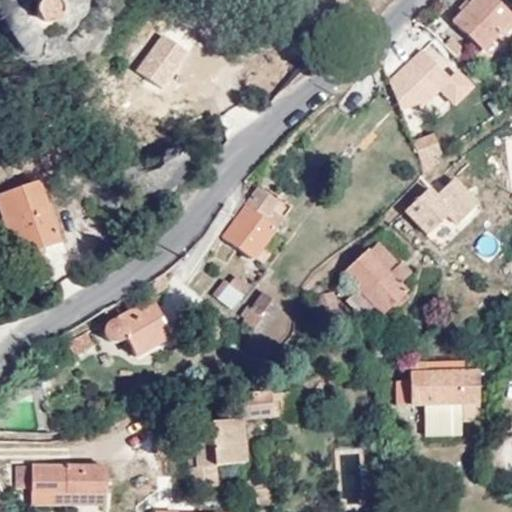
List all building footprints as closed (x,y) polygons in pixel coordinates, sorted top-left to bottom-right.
[(60,22),(63,19),(64,15),(65,11),(64,7),(62,3),(59,0),(43,0),(42,1),(39,5),(38,9),(38,14),(40,18),(43,22),(47,24),(52,24),(56,24),(60,22)] [(511,20),(511,17),(494,0),(474,0),(454,20),(483,49),(511,20)] [(408,92),(450,63),(441,48),(400,76),(408,92)] [(456,74),(439,87),(449,100),(466,87),(456,74)] [(49,101),(23,111),(31,132),(57,121),(49,101)] [(431,132),(409,141),(420,167),(442,158),(431,132)] [(57,243),(39,183),(0,196),(0,208),(10,240),(18,238),(24,258),(32,263),(39,260),(43,254),(42,249),(57,243)] [(428,234),(452,212),(430,188),(406,210),(428,234)] [(263,220),(271,209),(277,202),(259,189),(224,236),(255,258),(275,228),(263,220)] [(282,218),(271,209),(263,220),(275,228),(282,218)] [(370,251),(389,272),(399,263),(380,242),(370,251)] [(390,273),(389,272),(370,251),(369,250),(344,270),(360,289),(348,299),(365,317),(377,306),(384,313),(406,291),(399,283),(412,271),(403,261),(390,273)] [(245,284),(237,277),(230,284),(239,292),(245,284)] [(210,295),(233,311),(244,296),(221,280),(210,295)] [(326,293),(330,311),(340,309),(336,291),(326,293)] [(273,299),(265,293),(243,320),(254,329),(264,317),(262,314),(273,299)] [(310,316),(330,311),(326,293),(307,298),(310,316)] [(149,336),(166,326),(153,299),(110,322),(105,330),(106,335),(110,340),(116,342),(122,340),(126,335),(136,356),(154,346),(149,336)] [(171,336),(166,326),(149,336),(154,346),(171,336)] [(75,350),(93,340),(88,331),(70,341),(75,350)] [(463,405),(479,405),(479,374),(465,373),(465,363),(411,364),(411,381),(398,381),(397,405),(424,405),(463,405)] [(290,391),(254,396),(238,397),(239,400),(227,400),(228,410),(220,411),(221,421),(232,420),(243,419),(256,418),(293,415),(290,391)] [(462,421),(463,405),(424,405),(425,434),(461,435),(462,421)] [(478,422),(479,405),(463,405),(462,421),(478,422)] [(245,464),(243,419),(232,420),(234,464),(245,464)] [(232,420),(221,421),(187,424),(192,487),(217,485),(215,465),(234,464),(232,420)] [(360,448),(335,450),(340,510),(365,509),(360,448)] [(62,508),(107,507),(107,468),(18,466),(18,487),(31,488),(31,493),(47,492),(46,508),(62,508)] [(255,489),(256,493),(259,493),(257,511),(272,511),(279,511),(275,487),(266,487),(265,476),(261,477),(247,478),(249,490),(255,489)]
